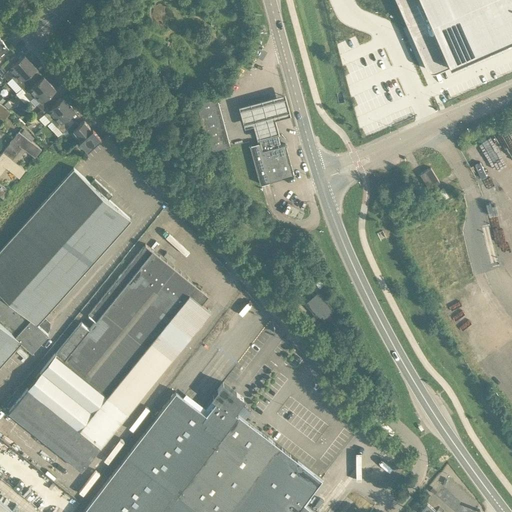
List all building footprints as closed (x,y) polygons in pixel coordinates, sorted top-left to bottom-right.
[(511,0),(396,0),(426,67),(427,68),(428,69),(430,70),(432,71),(434,71),(435,70),(511,36),(511,0)] [(0,55),(8,49),(0,39),(0,55)] [(16,74),(30,61),(24,54),(10,67),(16,74)] [(30,61),(16,74),(12,77),(22,88),(31,80),(28,76),(36,68),(30,61)] [(31,80),(22,88),(26,92),(24,93),(30,100),(35,95),(49,82),(43,76),(35,84),(31,80)] [(201,86),(211,82),(210,78),(199,82),(201,86)] [(49,82),(35,95),(41,102),(38,105),(41,109),(50,101),(47,97),(56,89),(49,82)] [(253,125),(257,140),(279,134),(275,119),(290,115),(284,93),(238,106),(245,127),(253,125)] [(50,101),(41,109),(45,113),(44,114),(50,121),(50,120),(69,103),(63,97),(54,105),(50,101)] [(217,98),(196,103),(209,151),(230,146),(217,98)] [(10,107),(12,106),(7,101),(4,104),(14,114),(15,113),(10,107)] [(69,103),(50,120),(61,132),(65,129),(74,120),(70,115),(75,110),(69,103)] [(6,108),(0,115),(0,118),(3,121),(10,112),(6,108)] [(74,120),(65,129),(70,134),(73,131),(81,139),(92,129),(84,120),(79,125),(74,120)] [(92,128),(92,129),(81,139),(79,140),(87,150),(101,137),(92,128)] [(18,131),(2,152),(17,163),(22,156),(21,156),(25,150),(34,157),(40,148),(31,142),(34,138),(24,129),(21,134),(18,131)] [(254,144),(249,146),(251,152),(260,184),(265,183),(294,175),(285,144),(279,146),(276,133),(258,138),(260,143),(254,144)] [(24,169),(17,163),(2,152),(0,154),(0,174),(6,167),(18,177),(24,169)] [(487,176),(481,163),(476,166),(482,179),(487,176)] [(0,365),(21,342),(32,352),(48,334),(47,333),(50,329),(46,326),(43,329),(37,323),(131,219),(108,199),(112,195),(94,179),(90,183),(73,168),(0,250),(0,365)] [(430,168),(420,174),(429,189),(432,187),(439,182),(430,168)] [(10,191),(0,183),(0,195),(3,198),(10,191)] [(28,388),(9,411),(81,469),(210,310),(201,303),(208,295),(201,290),(201,287),(198,284),(195,285),(145,244),(88,315),(87,314),(55,354),(40,372),(44,376),(33,391),(28,388)] [(321,279),(316,284),(320,289),(325,284),(321,279)] [(334,310),(318,291),(304,304),(314,315),(310,318),(314,322),(317,319),(321,322),(334,310)] [(239,511),(286,451),(238,414),(237,416),(233,412),(243,398),(223,383),(212,397),(217,400),(205,415),(175,392),(82,511),(239,511)] [(242,405),(237,413),(247,418),(251,410),(242,405)] [(286,451),(239,511),(316,511),(304,503),(310,495),(310,494),(322,478),(286,451)] [(0,511),(14,511),(0,500),(0,511)] [(436,511),(427,503),(418,511),(436,511)]
